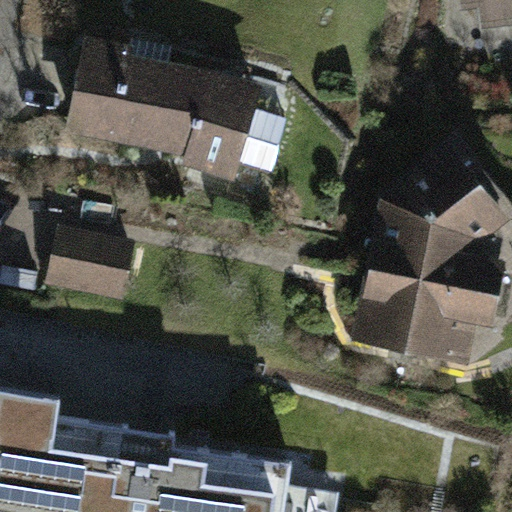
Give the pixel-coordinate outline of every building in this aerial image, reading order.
[(511,0),(474,0),(483,49),(511,43),(511,0)] [(263,73),(82,26),(61,107),(242,154),(263,73)] [(511,159),(381,142),(353,355),(483,372),(511,159)] [(136,228),(63,210),(48,268),(121,287),(136,228)] [(174,461),(176,442),(51,426),(56,414),(0,406),(0,511),(278,511),(283,475),(174,461)]
